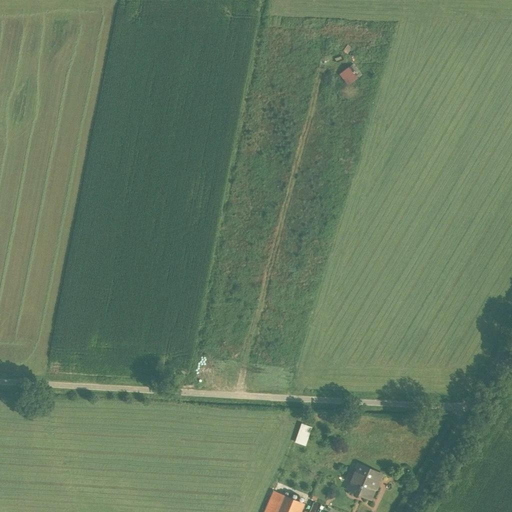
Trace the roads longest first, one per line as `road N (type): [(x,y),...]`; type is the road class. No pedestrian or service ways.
road 1 (unclassified): [(0,382),(470,407)]
road 2 (unclassified): [(409,511),(470,407)]
